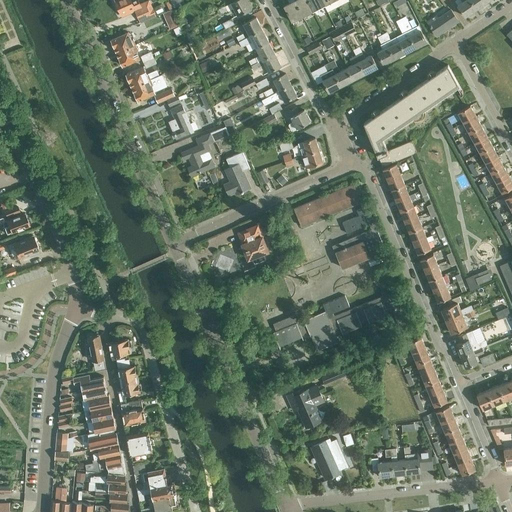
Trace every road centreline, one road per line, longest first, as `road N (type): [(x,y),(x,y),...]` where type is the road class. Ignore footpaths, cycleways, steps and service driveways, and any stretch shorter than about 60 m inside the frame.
road 1 (residential): [(287,508),(173,242)]
road 2 (residential): [(173,242),(66,0)]
road 3 (residential): [(460,384),(362,170),(346,165)]
road 4 (residential): [(0,100),(66,255),(78,307)]
road 5 (residential): [(194,511),(143,333),(115,316)]
road 6 (residential): [(497,483),(287,508)]
road 7 (residential): [(39,511),(54,370),(78,307)]
road 8 (residential): [(136,511),(99,315)]
road 9 (residential): [(173,242),(346,165)]
road 10 (residential): [(336,125),(456,43)]
road 11 (residential): [(336,125),(264,0)]
